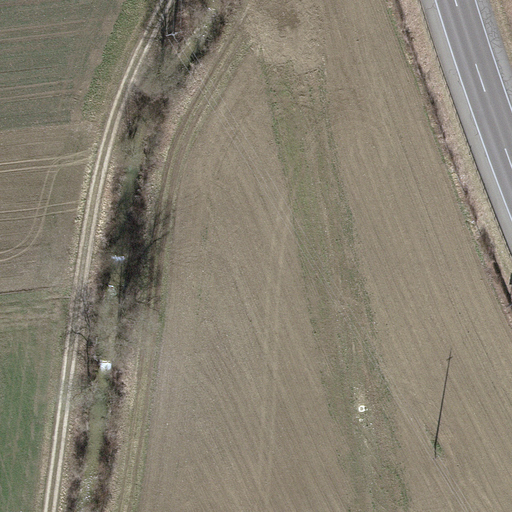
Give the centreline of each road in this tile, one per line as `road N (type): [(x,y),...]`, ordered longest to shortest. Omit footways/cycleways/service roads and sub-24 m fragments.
road 1 (track): [(51,511),(102,165),(168,0)]
road 2 (trunk): [(457,0),(511,169)]
